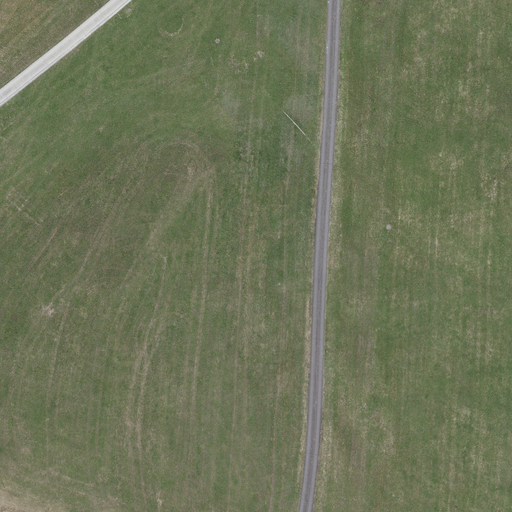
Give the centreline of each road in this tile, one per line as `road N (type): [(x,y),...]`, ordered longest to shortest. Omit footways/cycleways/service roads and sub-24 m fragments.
road 1 (unclassified): [(309,511),(337,0)]
road 2 (unclassified): [(0,98),(131,0)]
